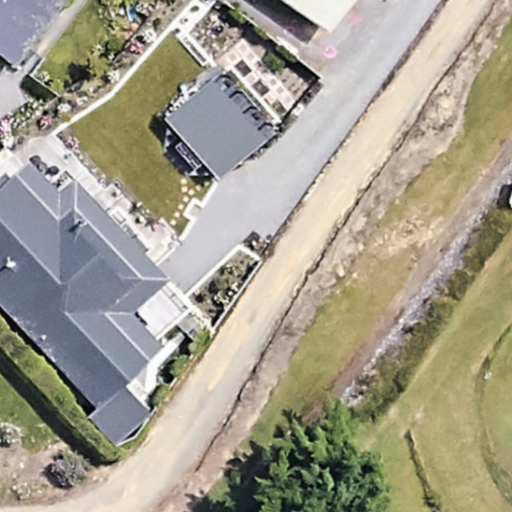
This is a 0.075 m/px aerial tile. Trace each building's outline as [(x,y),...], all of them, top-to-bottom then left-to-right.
[(0,0),(0,60),(3,63),(50,0),(0,0)] [(340,0),(271,0),(318,32),(340,0)] [(257,134),(201,71),(155,111),(211,174),(257,134)] [(0,309),(85,402),(109,380),(184,311),(62,178),(47,192),(19,161),(0,178),(0,309)] [(109,380),(85,402),(71,414),(99,445),(137,410),(109,380)]
